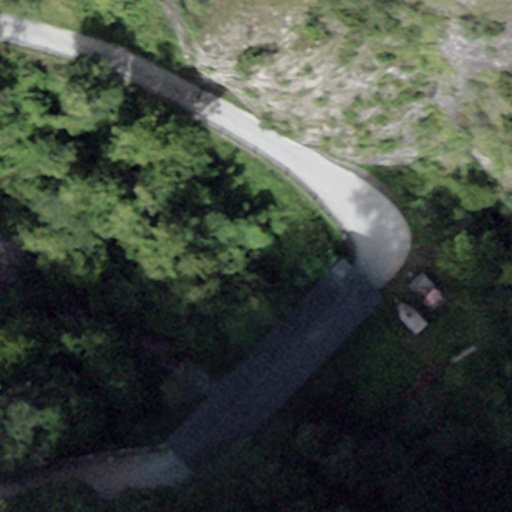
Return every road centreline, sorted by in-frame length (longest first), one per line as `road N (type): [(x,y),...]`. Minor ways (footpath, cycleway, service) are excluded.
road 1 (track): [(363,280),(373,236),(326,182),(129,66),(0,26)]
road 2 (track): [(363,280),(175,469),(0,493)]
